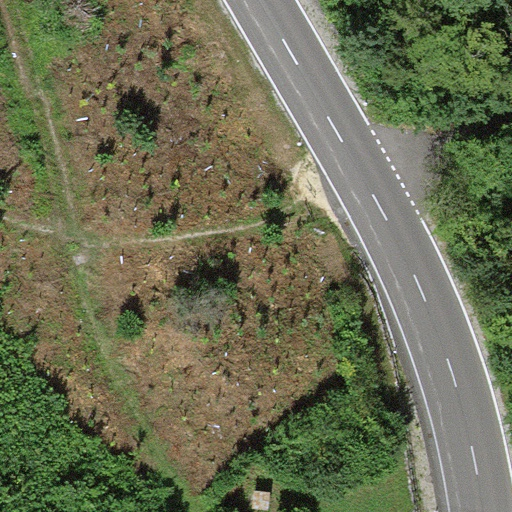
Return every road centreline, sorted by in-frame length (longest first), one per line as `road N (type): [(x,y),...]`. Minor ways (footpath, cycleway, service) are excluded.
road 1 (tertiary): [(481,511),(441,349),(371,198),(260,0)]
road 2 (track): [(187,511),(107,298),(65,237)]
road 3 (track): [(9,0),(65,237)]
road 4 (track): [(511,132),(371,198)]
